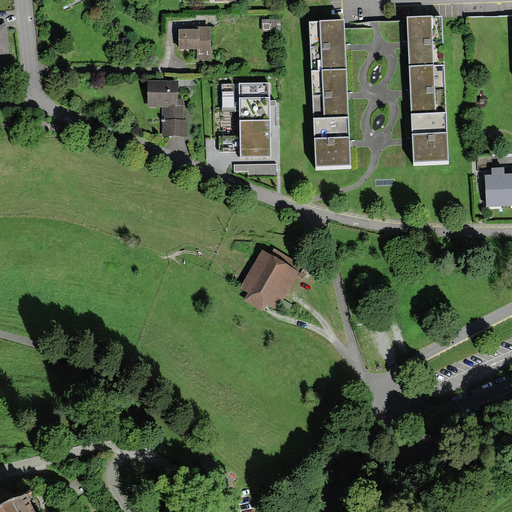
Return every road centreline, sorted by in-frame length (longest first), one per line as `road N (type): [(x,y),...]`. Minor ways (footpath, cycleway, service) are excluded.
road 1 (residential): [(511,232),(392,229),(305,211),(34,101)]
road 2 (unclassified): [(380,394),(412,363),(511,311)]
